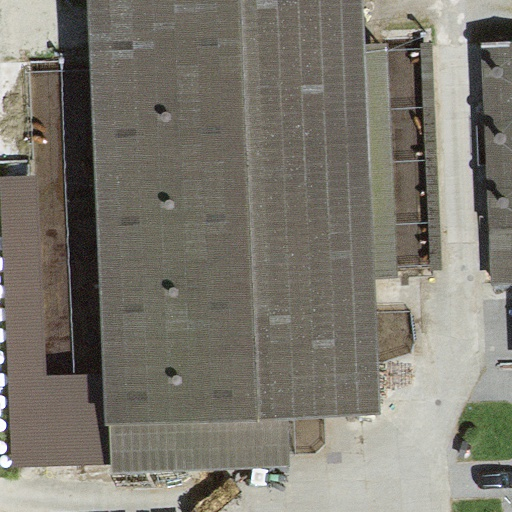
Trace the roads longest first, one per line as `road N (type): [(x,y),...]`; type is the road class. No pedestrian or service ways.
road 1 (track): [(432,0),(459,352),(413,450),(420,511)]
road 2 (track): [(413,450),(303,487),(0,495)]
